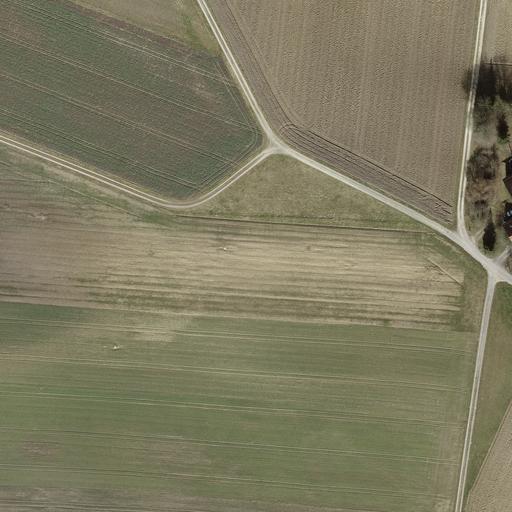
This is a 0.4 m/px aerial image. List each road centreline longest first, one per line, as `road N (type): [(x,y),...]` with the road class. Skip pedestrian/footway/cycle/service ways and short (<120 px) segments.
road 1 (track): [(464,244),(284,147),(200,0)]
road 2 (track): [(280,143),(205,198),(178,205),(0,138)]
road 3 (track): [(495,268),(459,511)]
road 4 (track): [(464,244),(462,189),(484,0)]
